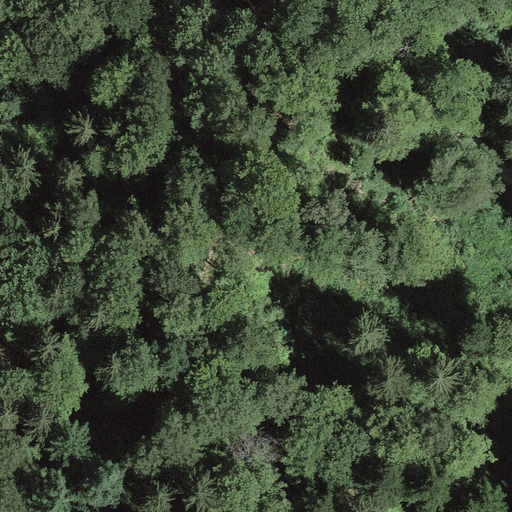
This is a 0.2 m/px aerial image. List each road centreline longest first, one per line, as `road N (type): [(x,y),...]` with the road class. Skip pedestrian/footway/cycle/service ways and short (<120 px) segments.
road 1 (track): [(0,132),(210,0)]
road 2 (track): [(378,0),(464,128),(511,171)]
